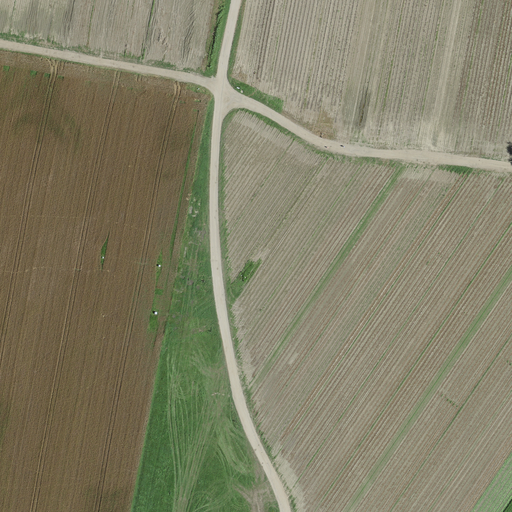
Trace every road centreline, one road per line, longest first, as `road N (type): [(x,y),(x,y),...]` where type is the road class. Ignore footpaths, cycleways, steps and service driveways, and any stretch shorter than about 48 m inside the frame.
road 1 (track): [(219,84),(212,215),(222,311),(240,403),(283,511)]
road 2 (track): [(236,0),(219,84),(256,108),(352,150),(511,169)]
road 3 (track): [(219,84),(0,44)]
